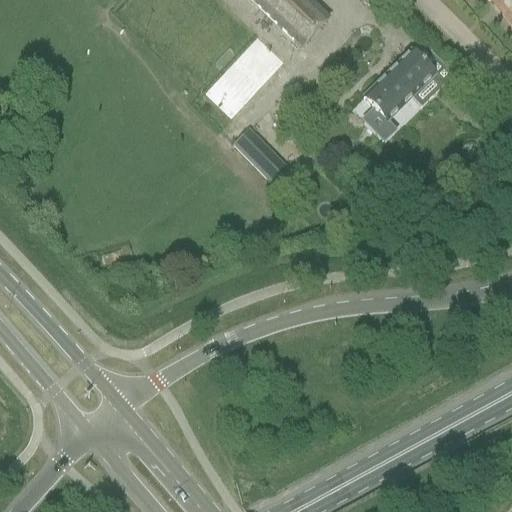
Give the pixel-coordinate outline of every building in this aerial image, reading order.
[(246,0),(302,52),(329,23),(304,0),(246,0)] [(511,0),(487,0),(511,31),(511,0)] [(410,55),(362,102),(386,126),(411,101),(420,111),(443,89),(410,55)] [(243,131),(227,148),(274,192),(290,175),(243,131)] [(374,190),(369,195),(369,202),(374,207),(381,207),(386,202),(386,195),(381,190),(374,190)]
